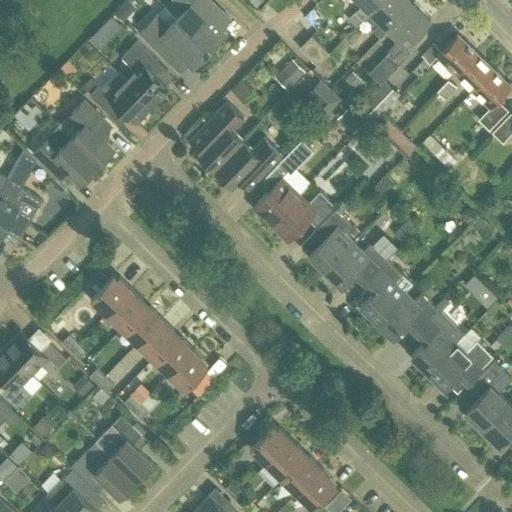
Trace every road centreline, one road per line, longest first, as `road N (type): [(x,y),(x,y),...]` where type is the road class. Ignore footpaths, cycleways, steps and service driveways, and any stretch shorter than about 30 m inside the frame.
road 1 (residential): [(502,498),(145,154)]
road 2 (residential): [(277,377),(99,208)]
road 3 (residential): [(417,511),(277,377)]
road 4 (residential): [(142,511),(277,377)]
road 5 (residential): [(145,154),(267,33)]
